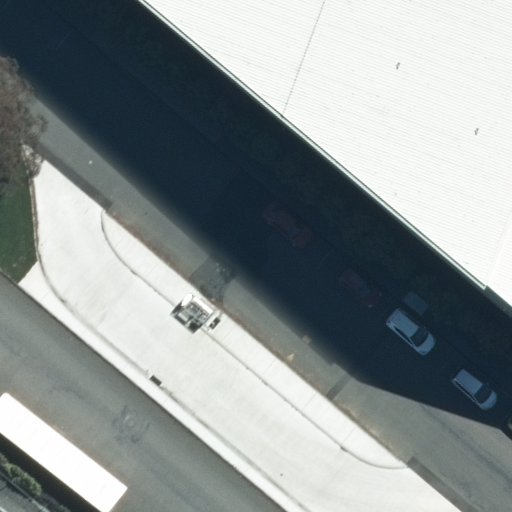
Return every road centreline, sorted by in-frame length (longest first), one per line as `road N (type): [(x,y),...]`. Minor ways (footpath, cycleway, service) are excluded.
road 1 (tertiary): [(0,52),(511,489)]
road 2 (tertiary): [(207,511),(0,338)]
